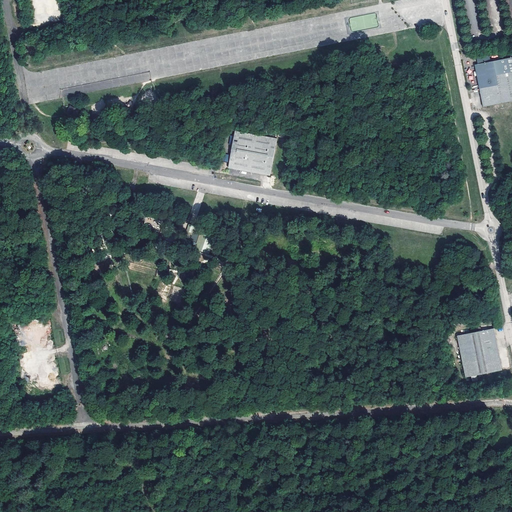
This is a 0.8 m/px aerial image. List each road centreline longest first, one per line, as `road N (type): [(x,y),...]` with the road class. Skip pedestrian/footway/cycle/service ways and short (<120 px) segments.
road 1 (unclassified): [(40,146),(482,227)]
road 2 (unclassified): [(85,427),(504,401)]
road 3 (unclassified): [(85,427),(35,156)]
road 4 (unclassified): [(445,0),(489,221)]
